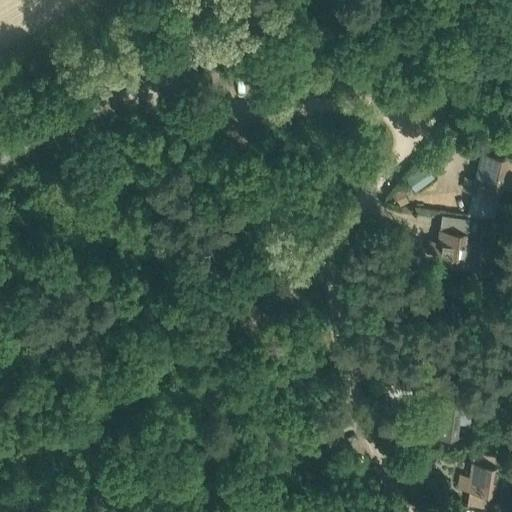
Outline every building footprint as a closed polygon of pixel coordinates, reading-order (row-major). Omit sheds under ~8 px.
[(509,157),(482,150),(476,178),(467,176),(464,187),(500,195),(509,157)] [(403,186),(394,190),(400,204),(409,200),(403,186)] [(438,239),(430,238),(428,250),(441,251),(439,264),(480,269),(483,241),(466,238),(467,230),(440,227),(438,239)] [(422,433),(467,438),(472,401),(462,400),(462,398),(435,395),(433,408),(425,407),(422,433)] [(410,462),(409,468),(412,474),(419,475),(424,472),(426,465),(422,460),(416,459),(410,462)] [(459,484),(495,489),(499,465),(472,461),(470,473),(461,472),(459,484)]
